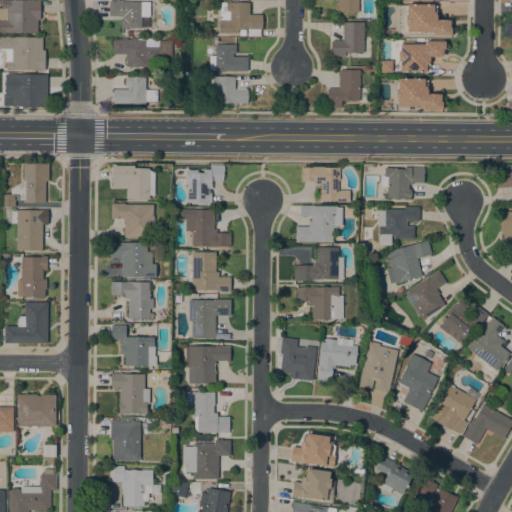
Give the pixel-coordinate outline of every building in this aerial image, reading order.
[(39,0),(39,20),(37,20),(37,33),(0,33),(0,8),(1,8),(1,0),(39,0)] [(358,0),(358,12),(337,12),(337,0),(358,0)] [(149,2),(149,17),(141,17),(140,28),(120,28),(120,19),(123,19),(123,16),(109,16),(109,1),(149,2)] [(249,3),(249,15),(261,15),(261,29),(260,29),(259,36),(247,36),(247,29),(238,29),(238,33),(218,33),(218,21),(219,21),(219,2),(249,3)] [(449,20),(449,27),(450,27),(450,35),(431,35),(431,32),(406,32),(406,24),(404,24),(404,15),(405,15),(404,14),(404,13),(404,12),(405,10),(405,8),(407,8),(407,4),(433,4),(433,6),(436,6),(436,20),(449,20)] [(363,53),(345,53),(344,57),(331,56),(331,41),(342,41),(342,22),(363,22),(363,53)] [(211,32),(200,32),(200,24),(211,24),(211,32)] [(0,37),(42,37),(42,50),(44,50),(44,71),(6,70),(6,62),(5,62),(5,50),(0,50),(0,37)] [(159,38),(159,40),(171,40),(171,66),(125,67),(125,54),(112,54),(112,40),(133,40),(133,38),(159,38)] [(424,44),(424,41),(445,41),(445,49),(442,49),(442,56),(439,56),(439,57),(430,57),(430,56),(429,56),(429,61),(428,61),(428,70),(426,70),(426,72),(399,72),(399,68),(398,68),(398,65),(397,64),(397,63),(397,61),(398,60),(398,52),(399,52),(399,44),(424,44)] [(235,44),(235,53),(232,53),(232,57),(247,57),(247,71),(209,71),(209,56),(215,56),(215,44),(235,44)] [(359,100),(340,100),(340,108),(326,108),(327,88),(338,88),(338,70),(359,70),(359,100)] [(45,107),(12,107),(12,106),(3,106),(3,94),(5,94),(5,74),(45,74),(45,107)] [(145,90),(156,90),(156,102),(145,101),(144,104),(113,103),(113,89),(127,89),(127,86),(125,86),(125,77),(145,77),(145,90)] [(234,89),(247,89),(247,103),(232,103),(212,103),(212,77),(234,77),(234,89)] [(440,94),(440,102),(441,102),(441,110),(421,110),(421,106),(397,106),(397,98),(395,98),(395,89),(396,89),(395,88),(395,87),(396,84),(396,82),(397,82),(397,78),(424,78),(424,80),(427,80),(427,94),(440,94)] [(45,203),(22,203),(22,200),(14,200),(14,207),(2,207),(2,194),(10,194),(10,188),(22,181),(23,163),(48,164),(48,181),(45,181),(45,203)] [(134,166),(134,168),(148,168),(148,170),(154,173),(154,195),(148,195),(148,199),(125,199),(125,187),(112,187),(112,164),(115,164),(115,165),(134,166)] [(197,170),(197,173),(202,173),(202,169),(209,169),(209,165),(223,165),(223,173),(222,173),(222,180),(210,181),(210,182),(212,182),(212,189),(208,189),(208,193),(210,193),(210,202),(186,202),(186,170),(197,170)] [(339,181),(337,181),(337,190),(348,190),(348,202),(336,202),(336,201),(319,201),(319,190),(320,190),(320,184),(315,184),(315,181),(301,181),(301,168),(312,168),(312,167),(323,167),(323,168),(339,168),(339,181)] [(403,170),(403,167),(410,167),(423,167),(423,175),(422,175),(422,183),(411,182),(411,185),(408,185),(408,189),(410,189),(409,199),(386,198),(387,186),(380,186),(380,176),(384,176),(384,174),(382,174),(383,170),(384,170),(384,168),(396,168),(396,169),(403,170)] [(511,186),(496,188),(495,172),(511,170),(511,186)] [(152,204),(152,216),(153,216),(153,227),(151,227),(151,237),(124,237),(124,225),(122,225),(122,218),(110,218),(110,203),(124,203),(124,204),(152,204)] [(336,206),(336,207),(341,207),(341,226),(335,226),(335,228),(332,228),(332,242),(295,242),(295,227),(308,227),(308,221),(310,221),(310,216),(299,216),(299,205),(314,205),(314,206),(336,206)] [(403,209),(403,207),(418,207),(418,221),(406,221),(406,227),(413,227),(413,238),(393,238),(393,236),(390,236),(390,244),(378,244),(378,227),(377,227),(377,210),(384,210),(384,209),(403,209)] [(10,223),(10,211),(16,211),(16,210),(36,210),(36,209),(47,210),(47,224),(41,224),(41,251),(16,250),(16,223),(10,223)] [(213,230),(216,230),(216,233),(230,233),(230,246),(191,246),(191,231),(185,231),(185,219),(180,219),(180,210),(213,210),(213,230)] [(511,254),(509,252),(505,248),(504,239),(503,238),(503,235),(503,233),(502,233),(502,231),(499,231),(499,211),(510,211),(510,212),(511,212),(511,254)] [(431,254),(416,258),(421,276),(395,283),(395,282),(390,284),(386,269),(390,267),(386,252),(426,240),(431,254)] [(110,242),(124,242),(124,243),(146,243),(146,252),(151,252),(151,264),(155,264),(155,278),(143,278),(143,276),(121,276),(121,258),(110,258),(110,242)] [(312,281),(293,281),(293,266),(312,266),(312,262),(317,262),(317,256),(315,256),(315,247),(337,247),(337,257),(342,257),(342,278),(337,278),(337,279),(312,279),(312,281)] [(215,252),(215,272),(218,272),(218,276),(229,277),(229,291),(215,291),(215,290),(191,290),(191,252),(215,252)] [(40,257),(40,256),(46,256),(46,270),(42,270),(42,279),(45,279),(45,289),(44,289),(44,297),(16,297),(16,280),(20,280),(21,257),(40,257)] [(437,271),(445,283),(435,289),(438,293),(437,294),(444,305),(422,320),(417,312),(416,313),(404,295),(408,292),(407,291),(437,271)] [(149,299),(152,299),(152,309),(149,309),(149,319),(128,319),(128,298),(125,298),(125,295),(110,295),(110,282),(149,282),(149,299)] [(309,288),(309,286),(317,286),(317,287),(330,287),(337,287),(337,295),(341,295),(341,319),(312,319),(312,312),(310,312),(310,307),(312,307),(312,306),(308,306),(308,301),(296,301),(296,288),(309,288)] [(438,327),(448,315),(445,313),(458,298),(467,305),(463,311),(468,315),(476,305),(487,314),(478,326),(474,324),(459,343),(438,327)] [(230,299),(230,315),(214,315),(214,338),(191,338),(191,321),(188,321),(188,300),(212,300),(212,299),(230,299)] [(4,343),(4,326),(17,326),(17,320),(17,319),(18,318),(18,317),(20,316),(24,316),(24,302),(47,302),(47,343),(4,343)] [(466,348),(472,339),(475,341),(484,329),(483,328),(491,317),(503,326),(496,335),(503,341),(499,346),(509,353),(496,371),(466,348)] [(125,325),(125,337),(153,337),(153,346),(154,346),(154,356),(155,356),(155,366),(124,366),(124,357),(122,357),(122,353),(120,353),(120,339),(110,339),(110,325),(125,325)] [(407,345),(399,341),(401,336),(409,339),(407,345)] [(311,381),(293,379),(294,374),(279,373),(281,354),(279,354),(281,338),(296,340),(295,348),(304,349),(305,347),(315,348),(311,381)] [(354,365),(350,364),(349,367),(334,365),(334,369),(331,368),(329,382),(316,380),(318,365),(317,365),(318,356),(319,356),(320,342),(324,342),(325,339),(336,340),(336,338),(352,340),(351,345),(356,346),(354,365)] [(387,393),(373,390),(375,381),(372,380),(370,389),(358,386),(368,341),(379,344),(378,346),(397,350),(387,393)] [(229,346),(229,362),(227,362),(227,361),(214,361),(214,371),(215,371),(215,384),(188,384),(188,367),(185,367),(185,346),(214,346),(229,346)] [(428,394),(430,395),(421,411),(402,401),(409,389),(398,383),(407,366),(405,365),(411,354),(430,364),(429,366),(432,368),(429,373),(437,378),(428,394)] [(511,377),(503,369),(511,357),(511,358),(511,377)] [(144,374),(144,389),(149,389),(148,404),(147,404),(146,414),(138,414),(138,413),(127,413),(127,414),(118,414),(118,402),(119,402),(119,389),(110,388),(110,373),(144,374)] [(474,400),(463,420),(466,422),(459,434),(451,429),(450,430),(437,423),(438,422),(428,417),(435,405),(436,405),(448,384),(449,385),(450,384),(454,386),(453,387),(474,400)] [(191,392),(197,392),(197,390),(205,391),(205,392),(214,392),(214,405),(213,405),(213,413),(216,413),(216,417),(228,417),(228,432),(196,432),(196,431),(194,431),(194,417),(192,417),(193,405),(186,405),(186,392),(191,392)] [(36,395),(36,396),(40,396),(40,395),(54,395),(54,426),(17,426),(17,400),(16,400),(16,395),(36,395)] [(511,420),(511,422),(503,439),(485,428),(476,444),(462,436),(472,419),(474,420),(483,404),(511,420)] [(0,407),(12,407),(12,431),(11,431),(11,433),(0,432),(0,407)] [(139,461),(112,461),(112,440),(109,440),(110,421),(120,421),(120,418),(132,418),(132,421),(139,421),(139,461)] [(328,437),(302,433),(300,448),(290,446),(288,461),(331,467),(334,444),(327,443),(328,437)] [(192,463),(183,463),(183,446),(192,446),(192,444),(214,444),(214,440),(229,440),(229,455),(217,455),(217,479),(192,479),(192,469),(192,463)] [(55,445),(55,457),(42,457),(42,445),(55,445)] [(394,462),(393,463),(412,473),(401,494),(391,488),(389,493),(379,488),(387,475),(375,469),(381,456),(394,462)] [(123,466),(123,469),(152,470),(151,493),(148,493),(148,502),(143,502),(143,507),(122,506),(122,494),(121,494),(121,489),(120,489),(121,482),(108,482),(108,466),(123,466)] [(331,502),(291,496),(293,482),(300,483),(301,477),(304,478),(304,477),(306,477),(307,468),(329,472),(328,479),(334,480),(333,490),(331,502)] [(40,486),(40,474),(43,474),(43,469),(53,469),(53,474),(55,474),(55,489),(49,489),(50,510),(28,510),(28,511),(9,511),(9,490),(20,490),(20,487),(40,486)] [(430,498),(417,491),(423,478),(437,485),(430,498)] [(187,483),(184,497),(170,495),(171,483),(187,483)] [(225,511),(196,511),(197,511),(200,511),(201,506),(198,506),(201,492),(206,493),(207,488),(229,492),(225,511)] [(450,511),(427,511),(439,488),(452,495),(453,494),(458,497),(450,511)] [(309,505),(309,507),(318,509),(318,506),(329,508),(328,511),(290,511),(292,503),(309,505)]
